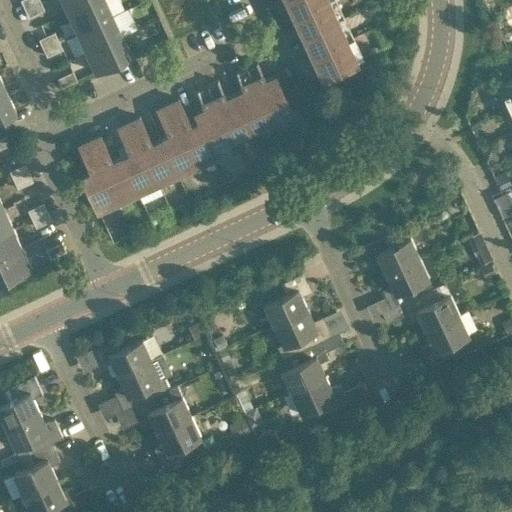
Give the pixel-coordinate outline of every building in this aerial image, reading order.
[(44,8),(40,0),(38,0),(25,6),(29,15),(44,8)] [(64,0),(69,10),(90,0),(64,0)] [(113,14),(107,0),(90,0),(69,10),(78,30),(113,14)] [(288,0),(295,14),(326,0),(288,0)] [(339,18),(331,0),(326,0),(295,14),(304,34),(339,18)] [(78,30),(87,50),(123,33),(113,14),(78,30)] [(304,34),(313,54),(349,38),(339,18),(304,34)] [(39,37),(43,46),(59,39),(55,30),(39,37)] [(123,33),(87,50),(96,69),(132,53),(123,33)] [(349,38),(313,54),(322,74),(358,57),(349,38)] [(63,47),(59,39),(43,46),(47,54),(63,47)] [(272,117),(292,108),(275,73),(266,77),(257,59),(247,64),(272,117)] [(252,126),(272,117),(247,64),(236,69),(244,87),(236,91),(252,126)] [(73,69),(58,76),(62,85),(77,78),(73,69)] [(506,107),(511,104),(511,76),(496,84),(506,107)] [(218,78),(208,82),(233,135),(252,126),(236,91),(226,96),(218,78)] [(214,144),(233,135),(208,82),(197,87),(205,105),(197,109),(214,144)] [(0,128),(11,124),(6,115),(17,110),(7,90),(0,92),(0,128)] [(169,100),(197,162),(217,153),(213,145),(214,144),(197,109),(195,110),(199,119),(191,123),(179,96),(169,100)] [(178,172),(197,162),(169,100),(157,106),(170,132),(161,136),(178,172)] [(178,172),(161,136),(152,141),(140,114),(129,119),(158,181),(178,172)] [(138,190),(158,181),(129,119),(118,124),(131,150),(121,155),(138,190)] [(11,131),(0,136),(0,146),(15,140),(11,131)] [(118,199),(138,190),(121,155),(113,159),(100,132),(89,137),(118,199)] [(98,209),(118,199),(89,137),(79,142),(91,169),(82,173),(98,209)] [(491,142),(482,146),(487,158),(493,155),(495,149),(491,142)] [(10,169),(14,177),(29,170),(26,162),(10,169)] [(505,169),(496,174),(502,187),(511,182),(505,169)] [(34,179),(29,170),(14,177),(18,186),(34,179)] [(28,208),(32,217),(48,209),(44,201),(28,208)] [(0,231),(13,225),(4,206),(0,207),(0,231)] [(48,209),(32,217),(36,225),(52,218),(48,209)] [(0,255),(22,245),(13,225),(0,231),(0,255)] [(481,263),(490,258),(491,258),(479,230),(468,235),(481,263)] [(380,257),(387,271),(420,256),(410,234),(389,244),(384,233),(362,243),(371,262),(380,257)] [(62,240),(47,247),(51,256),(66,249),(62,240)] [(0,280),(32,265),(22,245),(0,255),(0,280)] [(433,286),(428,275),(429,275),(420,256),(387,271),(392,283),(383,287),(391,305),(402,300),(445,281),(445,280),(433,286)] [(490,262),(482,266),(486,275),(494,271),(490,262)] [(265,302),(273,320),(274,323),(308,307),(302,294),(311,289),(302,271),(281,281),(286,292),(265,302)] [(420,314),(426,328),(460,312),(445,281),(402,300),(411,319),(420,314)] [(274,323),(283,341),(277,344),(283,356),(321,338),(331,333),(323,314),(313,319),(308,307),(274,323)] [(460,312),(426,328),(432,340),(422,344),(431,362),(463,348),(458,337),(469,332),(460,312)] [(222,333),(214,337),(219,346),(226,343),(222,333)] [(112,359),(119,372),(152,357),(142,336),(121,346),(116,335),(94,345),(103,364),(112,359)] [(321,338),(283,356),(272,361),(277,373),(284,370),(292,389),(326,374),(320,360),(329,356),(321,338)] [(223,359),(230,355),(225,344),(218,348),(223,359)] [(163,352),(152,357),(119,372),(124,385),(115,389),(123,408),(134,402),(169,386),(164,376),(172,372),(163,352)] [(239,375),(235,365),(227,369),(231,378),(239,375)] [(0,411),(6,425),(40,409),(34,396),(43,392),(34,373),(13,383),(0,388),(0,411)] [(292,389),(293,391),(301,409),(311,404),(316,415),(349,400),(341,381),(331,386),(326,374),(292,389)] [(152,416),(158,429),(192,413),(182,393),(177,383),(169,386),(134,402),(143,421),(152,416)] [(26,440),(30,451),(52,441),(63,435),(55,417),(45,421),(40,409),(6,425),(15,445),(26,440)] [(192,413),(158,429),(164,442),(155,446),(163,464),(198,448),(193,437),(201,433),(192,413)] [(240,434),(250,430),(251,429),(244,415),(229,422),(236,436),(240,434)] [(260,433),(266,445),(266,446),(280,440),(279,439),(274,426),(260,432),(260,433)] [(14,472),(23,492),(57,476),(51,463),(60,459),(52,441),(30,451),(36,462),(14,472)] [(9,461),(20,456),(18,449),(10,453),(7,454),(9,461)] [(23,492),(24,494),(33,511),(48,504),(51,511),(61,511),(81,503),(72,484),(63,489),(57,476),(23,492)]
